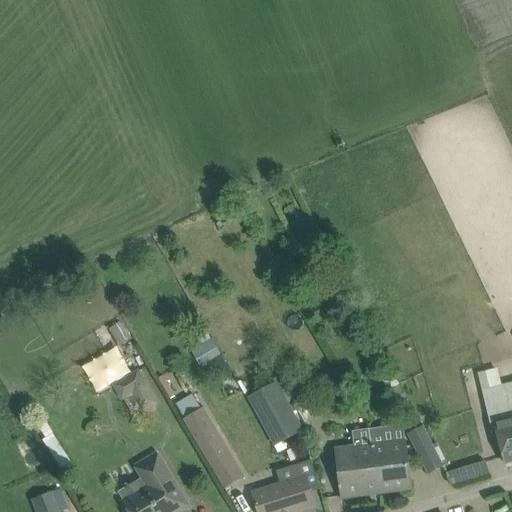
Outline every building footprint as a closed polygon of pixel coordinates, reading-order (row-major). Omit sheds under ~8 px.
[(156,402),(137,370),(112,385),(122,400),(131,394),(142,411),(156,402)] [(277,381),(250,395),(247,397),(274,447),(302,431),(277,381)] [(511,382),(482,390),(501,465),(505,464),(511,462),(511,382)] [(399,384),(388,390),(397,407),(408,401),(399,384)] [(240,470),(202,406),(201,407),(193,393),(175,403),(184,418),(183,419),(219,482),(240,470)] [(429,474),(441,467),(420,427),(408,433),(429,474)] [(386,443),(385,436),(370,438),(371,445),(374,445),(378,475),(377,475),(378,486),(379,493),(411,488),(405,441),(386,443)] [(371,445),(370,438),(358,440),(359,447),(336,450),(342,497),(379,493),(378,486),(377,475),(378,475),(374,445),(371,445)] [(184,511),(190,509),(160,450),(135,466),(142,477),(118,491),(124,500),(122,501),(128,510),(126,511),(184,511)] [(454,485),(491,475),(486,460),(448,471),(448,475),(454,485)] [(258,511),(295,511),(315,506),(311,491),(320,488),(311,461),(277,472),(280,484),(252,493),(258,511)] [(51,493),(32,500),(36,511),(42,511),(56,507),(51,493)]
